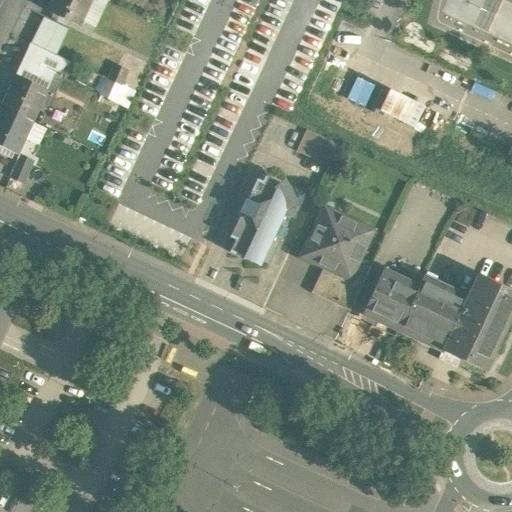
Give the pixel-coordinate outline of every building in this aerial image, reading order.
[(90,0),(52,0),(47,12),(78,27),(90,0)] [(57,57),(30,44),(16,72),(17,72),(43,85),(57,57)] [(57,57),(43,85),(17,72),(15,76),(45,91),(49,93),(65,60),(57,57)] [(127,71),(114,65),(108,80),(121,86),(127,71)] [(15,76),(14,76),(0,107),(0,108),(31,123),(39,107),(38,106),(45,91),(15,76)] [(121,86),(108,80),(101,95),(114,101),(121,86)] [(49,93),(45,91),(38,106),(39,107),(44,109),(51,93),(49,93)] [(31,123),(0,108),(0,146),(16,154),(31,123)] [(328,167),(338,146),(306,131),(296,152),(328,167)] [(19,156),(9,179),(22,185),(32,162),(19,156)] [(289,188),(264,177),(262,182),(256,180),(244,205),(243,206),(242,208),(242,210),(244,217),(238,219),(229,238),(234,240),(228,253),(239,258),(240,255),(243,256),(242,259),(259,267),(261,262),(267,264),(279,239),(283,241),(289,230),(284,228),(294,207),(293,201),(292,197),(291,193),(289,188)] [(371,231),(323,209),(301,257),(325,268),(323,273),(347,284),(352,272),(371,231)] [(418,288),(382,271),(361,315),(397,331),(418,288)] [(347,284),(337,304),(350,310),(365,278),(352,272),(347,284)] [(347,284),(323,273),(313,293),(337,304),(347,284)] [(466,298),(423,277),(418,288),(397,331),(441,352),(439,356),(457,365),(459,361),(484,372),(511,312),(511,292),(476,276),(466,298)]
